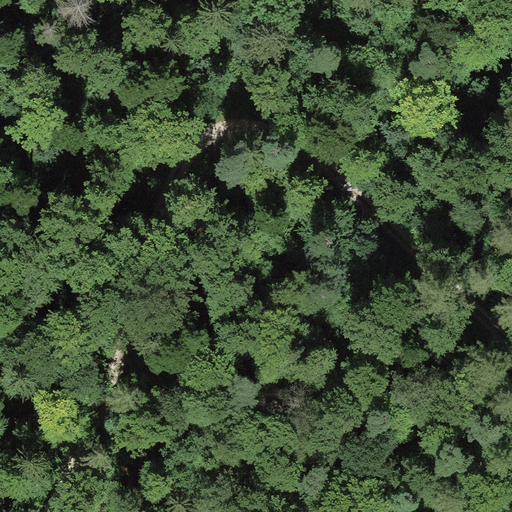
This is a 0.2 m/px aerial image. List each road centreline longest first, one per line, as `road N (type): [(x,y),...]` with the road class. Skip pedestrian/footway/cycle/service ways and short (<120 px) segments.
road 1 (track): [(47,511),(126,349),(159,214),(188,153),(216,123),(264,123),(301,145),(511,343)]
road 2 (track): [(216,123),(334,0)]
